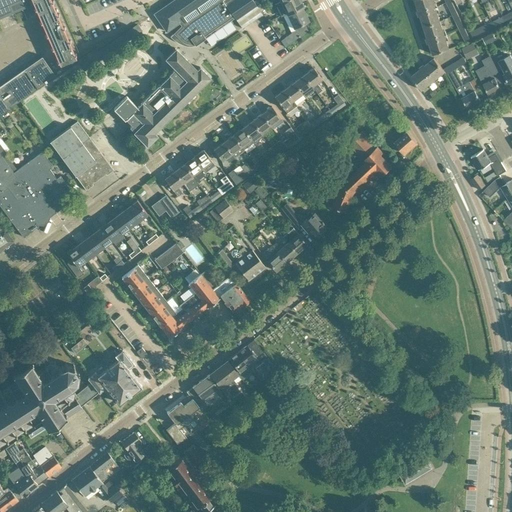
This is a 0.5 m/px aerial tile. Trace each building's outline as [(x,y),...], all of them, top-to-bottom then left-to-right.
[(21,9),(22,11),(23,11),(23,10),(26,9),(27,9),(26,7),(33,4),(59,65),(76,58),(50,0),(0,0),(0,17),(4,16),(5,16),(12,12),(12,13),(21,9)] [(99,0),(82,7),(86,18),(122,4),(120,0),(99,0)] [(173,0),(154,14),(166,31),(181,21),(179,19),(207,0),(231,0),(225,4),(236,19),(249,10),(256,5),(252,0),(173,0)] [(279,0),(286,13),(301,6),(298,0),(279,0)] [(424,26),(440,21),(433,0),(414,0),(418,10),(417,11),(419,16),(420,15),(424,26)] [(303,5),(301,6),(286,13),(294,30),(280,40),(285,47),(308,30),(304,23),(309,20),(308,20),(301,6),(303,5)] [(505,21),(511,17),(511,11),(503,16),(505,21)] [(494,26),(505,21),(503,16),(492,22),(494,26)] [(440,21),(424,26),(427,37),(426,38),(428,43),(429,43),(433,54),(449,49),(440,21)] [(483,32),(494,26),(492,22),(481,27),(483,32)] [(137,25),(135,24),(128,28),(129,30),(132,34),(139,29),(137,25)] [(472,37),(483,32),(481,27),(470,32),(472,37)] [(473,43),(463,49),(466,55),(476,50),(473,43)] [(96,48),(87,54),(92,62),(101,55),(98,52),(96,48)] [(134,132),(147,145),(157,135),(154,132),(210,77),(199,67),(196,70),(192,66),(175,49),(165,59),(175,68),(140,102),(142,103),(138,107),(127,96),(126,97),(125,97),(115,108),(114,109),(125,120),(126,119),(132,126),(130,127),(134,132)] [(83,68),(92,62),(87,54),(77,61),(83,68)] [(491,73),(492,72),(498,84),(503,81),(490,55),(482,60),(487,69),(488,69),(491,73)] [(509,85),(511,83),(511,58),(510,55),(499,61),(505,73),(503,74),(509,85)] [(0,114),(20,101),(55,76),(41,56),(41,57),(41,58),(36,62),(36,61),(35,61),(36,62),(30,66),(30,65),(29,65),(30,66),(25,70),(24,69),(24,70),(19,74),(18,73),(18,74),(13,78),(13,77),(12,77),(13,78),(7,82),(7,81),(6,81),(7,82),(2,86),(1,85),(1,86),(0,86),(0,114)] [(445,71),(443,69),(434,58),(424,65),(424,64),(419,68),(420,69),(411,76),(421,90),(445,72),(445,71)] [(313,67),(303,75),(314,90),(317,93),(321,89),(316,83),(322,79),(313,67)] [(492,72),(491,73),(480,79),(489,95),(490,95),(491,96),(496,94),(495,92),(501,89),(498,84),(492,72)] [(314,90),(303,75),(294,82),(302,93),(305,97),(314,90)] [(467,107),(480,100),(470,81),(463,85),(465,89),(459,93),(467,107)] [(302,93),(294,82),(284,89),(292,101),(302,93)] [(292,101),(284,89),(274,97),(286,113),(296,106),(292,101)] [(337,104),(329,110),(332,114),(345,104),(338,94),(333,98),(337,104)] [(296,112),(305,107),(303,103),(294,108),(296,112)] [(271,106),(261,114),(273,128),(283,121),(271,106)] [(322,121),(332,114),(329,110),(319,117),(322,121)] [(395,126),(402,121),(394,112),(388,117),(395,126)] [(273,128),(261,114),(252,121),(260,132),(263,136),(273,128)] [(313,128),(322,121),(319,117),(310,124),(313,128)] [(301,136),(313,128),(310,124),(306,119),(295,128),(301,136)] [(113,170),(77,121),(49,142),(75,176),(86,190),(93,185),(91,182),(104,172),(106,175),(113,170)] [(260,132),(252,121),(242,128),(250,139),(252,141),(258,136),(257,134),(260,132)] [(417,143),(404,127),(400,130),(403,134),(394,142),(405,154),(417,143)] [(250,139),(242,128),(233,135),(241,146),(250,139)] [(290,138),(283,143),(286,147),(298,139),(290,128),(285,132),(290,138)] [(382,176),(392,166),(381,155),(383,152),(377,146),(376,147),(361,132),(348,143),(366,162),(358,169),(353,163),(342,173),(347,179),(341,185),(341,186),(338,194),(327,189),(322,200),(333,204),(332,206),(345,211),(354,192),(357,193),(362,188),(360,186),(364,182),(368,186),(371,182),(370,181),(368,179),(372,175),(377,180),(382,176)] [(244,150),(241,146),(233,135),(223,142),(231,154),(234,157),(244,150)] [(231,154),(223,142),(213,150),(222,161),(231,154)] [(277,154),(286,147),(283,143),(274,150),(277,154)] [(42,151),(13,172),(1,156),(6,152),(5,152),(0,144),(0,206),(23,237),(39,225),(37,221),(46,214),(49,217),(76,197),(60,175),(56,178),(49,168),(53,166),(42,151)] [(490,163),(498,175),(506,170),(496,153),(488,158),(483,150),(484,150),(483,149),(471,156),(471,157),(472,157),(475,162),(473,164),(476,169),(478,168),(479,169),(490,163)] [(203,150),(193,157),(202,168),(205,172),(209,169),(206,165),(212,161),(203,150)] [(267,161),(277,154),(274,150),(264,157),(262,155),(267,161)] [(257,168),(267,161),(262,155),(257,158),(259,161),(254,164),(257,168)] [(299,157),(299,161),(301,164),(305,165),(308,162),(308,158),(306,155),(302,155),(299,157)] [(202,168),(193,157),(183,164),(192,176),(192,175),(202,168)] [(248,176),(257,168),(254,164),(250,168),(246,163),(241,167),(245,172),(248,176)] [(192,176),(183,164),(174,171),(182,183),(189,191),(199,183),(192,175),(192,176)] [(245,172),(241,167),(240,165),(228,173),(236,184),(248,176),(245,172)] [(182,183),(174,171),(164,179),(177,196),(182,193),(177,186),(182,183)] [(479,190),(485,185),(477,174),(471,179),(479,190)] [(224,186),(218,191),(221,195),(233,186),(225,176),(220,180),(224,186)] [(501,187),(508,198),(511,195),(511,179),(505,184),(501,176),(495,179),(484,190),(490,197),(499,188),(501,187)] [(253,177),(244,185),(250,193),(260,186),(253,177)] [(212,202),(221,195),(218,191),(209,197),(207,195),(212,202)] [(165,195),(151,206),(158,215),(165,210),(171,217),(178,212),(165,195)] [(202,209),(212,202),(207,195),(198,202),(199,205),(202,209)] [(511,211),(503,220),(510,227),(511,224),(511,195),(508,198),(511,205),(511,211)] [(234,209),(226,199),(209,212),(217,222),(234,209)] [(137,200),(128,207),(138,221),(147,214),(137,200)] [(304,213),(299,213),(297,214),(287,202),(281,207),(294,223),(298,220),(313,238),(326,227),(322,223),(323,222),(321,220),(320,221),(314,213),(308,217),(304,213)] [(190,218),(202,209),(199,205),(191,211),(187,205),(182,209),(190,218)] [(138,221),(128,207),(119,213),(130,227),(138,221)] [(130,227),(119,213),(110,220),(121,234),(130,227)] [(121,234),(110,220),(102,226),(112,240),(112,241),(115,244),(124,237),(121,234)] [(8,245),(13,241),(4,229),(4,230),(1,226),(0,226),(0,250),(4,247),(6,249),(9,246),(8,245)] [(112,240),(102,226),(93,232),(104,247),(112,241),(112,240)] [(307,244),(293,228),(283,237),(287,242),(296,253),(296,252),(306,244),(307,244)] [(104,247),(93,232),(84,239),(95,253),(104,247)] [(95,253),(84,239),(76,245),(86,260),(95,253)] [(176,242),(171,246),(178,256),(183,252),(176,242)] [(296,253),(287,242),(281,248),(276,242),(272,246),(286,262),(286,261),(296,253)] [(86,260),(76,245),(67,252),(72,259),(67,263),(78,278),(83,273),(78,266),(86,260)] [(238,249),(256,273),(265,266),(252,250),(249,253),(243,245),(238,249)] [(178,256),(171,246),(166,250),(174,259),(178,256)] [(286,262),(272,246),(268,249),(273,255),(267,260),(275,271),(276,270),(286,262)] [(222,249),(215,255),(227,270),(234,264),(222,249)] [(256,273),(238,249),(234,249),(232,251),(231,254),(233,257),(236,257),(238,257),(240,259),(235,263),(248,280),(256,273)] [(174,259),(166,250),(162,254),(169,263),(174,259)] [(169,263),(162,254),(157,257),(160,262),(164,267),(169,263)] [(167,302),(157,290),(148,277),(138,265),(122,277),(132,290),(141,302),(151,314),(160,326),(169,338),(181,328),(181,327),(188,321),(191,319),(196,315),(206,307),(207,308),(219,298),(200,274),(189,283),(188,283),(196,293),(184,302),(180,305),(182,308),(180,310),(176,313),(167,302)] [(231,276),(215,288),(232,311),(241,304),(242,305),(249,299),(231,276)] [(86,293),(91,289),(88,284),(83,288),(86,293)] [(81,313),(73,320),(77,325),(85,319),(81,313)] [(253,339),(238,352),(243,359),(242,360),(246,365),(248,363),(252,369),(256,366),(252,361),(263,352),(253,339)] [(141,359),(147,354),(142,348),(136,352),(141,359)] [(91,382),(94,385),(99,392),(105,386),(118,403),(139,386),(127,370),(133,364),(122,350),(115,356),(118,360),(98,375),(95,372),(88,378),(91,382)] [(99,392),(94,385),(91,382),(76,395),(74,392),(74,391),(73,391),(70,388),(72,387),(71,384),(76,381),(77,382),(78,380),(76,379),(77,374),(79,373),(79,372),(77,372),(74,368),(75,367),(74,365),(73,366),(67,365),(67,363),(65,363),(64,365),(61,368),(59,366),(58,367),(55,362),(56,361),(55,360),(53,362),(50,361),(50,360),(48,360),(48,361),(45,363),(38,352),(27,359),(28,361),(15,370),(14,368),(12,369),(13,371),(12,371),(12,372),(11,373),(12,375),(14,374),(18,380),(10,385),(9,383),(8,384),(9,386),(2,391),(1,389),(0,389),(0,444),(25,429),(30,438),(46,427),(45,426),(48,425),(49,427),(50,426),(49,424),(63,416),(64,418),(81,407),(81,406),(99,392)] [(246,365),(242,360),(243,359),(238,352),(229,359),(234,365),(232,366),(238,374),(241,378),(247,373),(243,367),(246,365)] [(224,384),(238,374),(232,366),(227,360),(209,374),(224,392),(228,389),(224,384)] [(224,392),(209,374),(187,391),(201,409),(207,405),(202,399),(210,393),(211,394),(215,391),(223,402),(228,398),(224,392)] [(210,421),(201,409),(187,391),(186,391),(189,394),(183,399),(184,400),(181,402),(180,401),(166,412),(175,423),(166,430),(177,444),(187,438),(180,428),(184,425),(185,426),(193,420),(196,424),(192,426),(196,431),(210,421)] [(146,457),(124,474),(126,477),(149,460),(157,454),(149,444),(141,450),(137,444),(141,441),(134,432),(121,442),(136,461),(144,455),(146,457)] [(412,436),(410,433),(404,437),(407,441),(412,436)] [(48,476),(37,460),(35,458),(32,460),(24,447),(17,452),(16,450),(19,449),(14,442),(5,447),(8,451),(13,459),(18,466),(25,477),(22,480),(30,490),(48,476)] [(203,511),(215,503),(214,503),(214,502),(213,503),(209,498),(215,493),(198,472),(197,472),(196,470),(197,469),(207,462),(193,444),(184,451),(187,455),(186,455),(185,455),(181,458),(178,455),(178,454),(177,454),(172,453),(171,453),(171,454),(166,457),(166,458),(165,463),(165,464),(168,467),(163,471),(192,510),(199,504),(204,510),(201,511),(203,511)] [(61,466),(53,456),(53,455),(52,456),(44,446),(33,455),(35,458),(37,460),(48,476),(61,466)] [(2,457),(7,464),(13,459),(8,451),(2,456),(2,457)] [(107,452),(89,466),(102,481),(114,472),(108,465),(114,461),(107,452)] [(427,459),(401,474),(408,486),(433,470),(427,459)] [(23,496),(30,490),(22,480),(25,477),(18,466),(7,474),(23,496)] [(104,485),(102,481),(89,466),(71,479),(77,487),(84,495),(97,485),(99,488),(99,489),(101,492),(103,492),(111,502),(123,492),(115,482),(107,489),(104,485)] [(107,489),(115,482),(112,478),(104,485),(107,489)] [(8,487),(4,490),(5,492),(0,494),(0,510),(1,511),(21,497),(8,479),(4,482),(8,487)] [(87,511),(66,484),(65,484),(57,491),(56,490),(42,502),(49,511),(48,511),(87,511)] [(459,500),(458,511),(469,511),(470,501),(459,500)] [(48,511),(49,511),(42,502),(41,502),(42,503),(39,505),(39,504),(31,510),(33,511),(32,511),(48,511)]
